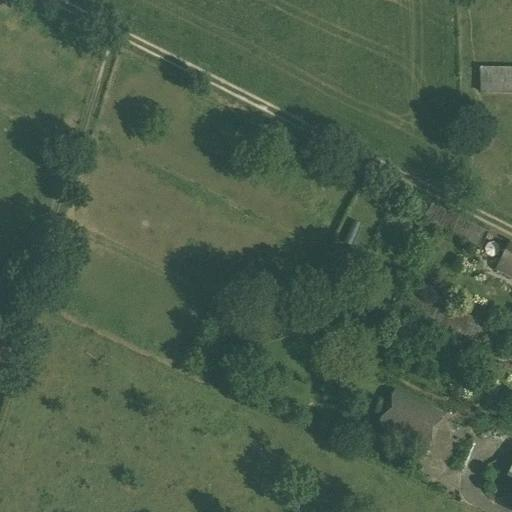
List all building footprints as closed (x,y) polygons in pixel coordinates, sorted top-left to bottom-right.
[(511,70),(479,69),(479,93),(511,94),(511,70)] [(288,132),(270,123),(263,139),(280,148),(288,132)] [(369,174),(342,160),(334,175),(361,189),(369,174)] [(487,234),(431,205),(424,221),(479,250),(487,234)] [(511,246),(509,245),(495,271),(511,278),(511,246)] [(492,327),(404,289),(395,311),(474,343),(477,336),(486,340),(492,327)] [(437,416),(397,397),(384,425),(423,444),(437,416)]
